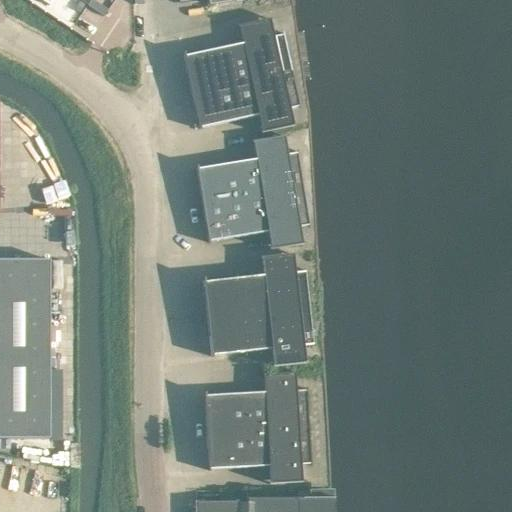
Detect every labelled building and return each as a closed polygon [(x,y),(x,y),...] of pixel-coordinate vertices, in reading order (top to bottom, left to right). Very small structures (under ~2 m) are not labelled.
[(93,0),(90,0),(87,5),(103,16),(108,10),(93,0)] [(183,55),(199,129),(200,129),(200,128),(298,107),(299,107),(283,33),(282,34),(184,56),(184,55),(183,55)] [(195,168),(208,242),(209,242),(308,225),(308,226),(309,226),(297,152),(296,152),(197,168),(195,168)] [(0,438),(49,439),(49,260),(0,259),(0,438)] [(202,281),(211,356),(212,356),(312,345),(313,345),(305,270),(304,270),(304,271),(204,282),(204,281),(202,281)] [(203,395),(207,470),(209,470),(310,464),(306,389),(305,389),(305,390),(204,396),(204,395),(203,395)] [(328,511),(329,502),(248,503),(247,511),(328,511)] [(196,503),(195,511),(247,511),(248,503),(196,503)]
